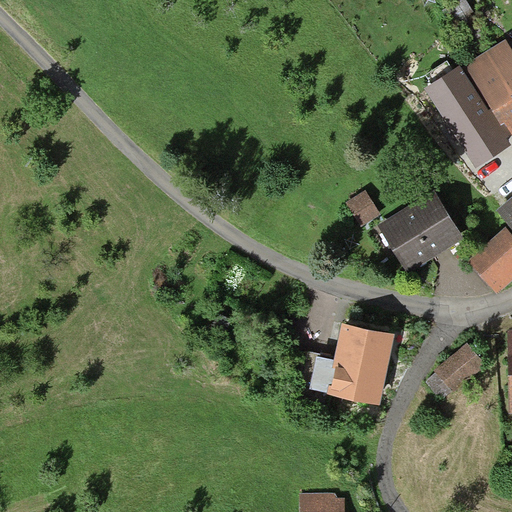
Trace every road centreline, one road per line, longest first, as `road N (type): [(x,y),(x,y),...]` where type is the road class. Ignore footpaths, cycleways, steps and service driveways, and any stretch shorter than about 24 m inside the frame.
road 1 (track): [(227,236),(0,24)]
road 2 (residential): [(511,299),(448,311),(401,305),(325,285),(227,236)]
